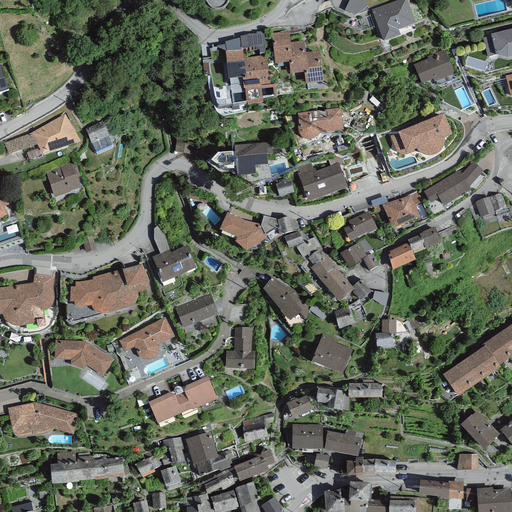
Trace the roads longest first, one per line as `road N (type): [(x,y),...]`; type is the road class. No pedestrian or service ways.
road 1 (residential): [(511,121),(471,134),(444,168),(306,211),(272,211),(228,197),(173,162),(158,165),(135,237),(112,253),(87,262),(0,264)]
road 2 (trunk): [(511,87),(0,0)]
road 3 (residential): [(0,395),(25,389),(81,402),(134,393),(212,350),(232,279)]
road 4 (residential): [(294,511),(313,493),(350,478),(511,473)]
road 5 (residential): [(138,0),(106,24),(75,83),(0,136)]
road 6 (residential): [(289,0),(240,31),(203,34),(163,0)]
